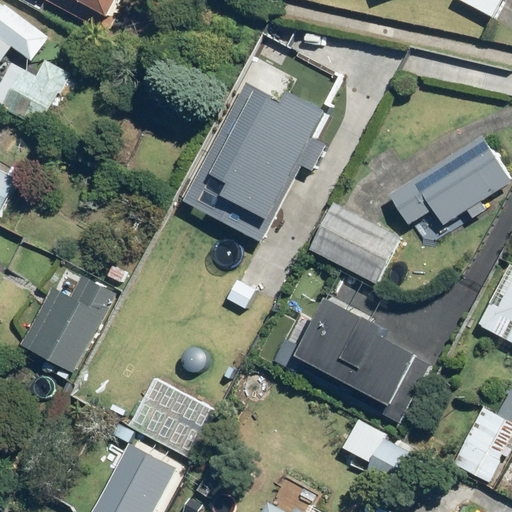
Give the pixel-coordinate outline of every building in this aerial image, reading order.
[(0,0),(0,72),(2,74),(22,49),(39,63),(59,37),(16,3),(13,7),(3,0),(0,0)] [(64,0),(117,25),(129,0),(64,0)] [(466,0),(501,18),(509,0),(466,0)] [(0,100),(11,106),(9,109),(46,129),(65,93),(68,94),(79,74),(53,60),(45,76),(20,63),(0,99),(0,100)] [(257,81),(196,197),(270,236),(336,108),(299,89),(293,100),(257,81)] [(511,166),(493,136),(400,194),(420,225),(444,209),(454,225),(477,210),(481,218),(495,209),(490,202),(511,187),(511,166)] [(0,216),(3,218),(24,180),(0,166),(0,216)] [(345,203),(320,249),(387,284),(412,237),(345,203)] [(511,273),(486,323),(511,336),(511,273)] [(83,375),(125,295),(89,276),(78,297),(59,287),(28,347),(83,375)] [(304,373),(313,357),(362,384),(357,393),(408,422),(440,366),(427,358),(432,350),(336,297),(321,325),(304,316),(279,359),(304,373)] [(511,397),(505,412),(490,404),(461,461),(501,482),(511,459),(511,397)] [(434,457),(366,416),(349,445),(377,462),(372,470),(412,494),(434,457)] [(138,439),(99,511),(159,511),(185,464),(138,439)] [(318,511),(307,505),(302,511),(301,511),(279,500),(272,511),(318,511)]
